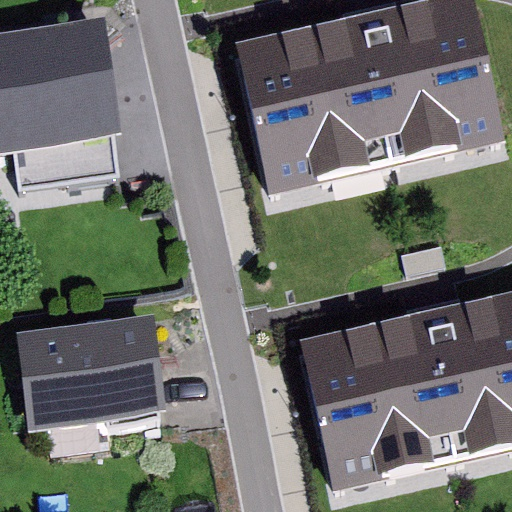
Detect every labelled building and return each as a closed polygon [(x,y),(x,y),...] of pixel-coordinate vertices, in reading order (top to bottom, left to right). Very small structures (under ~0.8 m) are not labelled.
[(472,0),(460,0),(237,50),(271,203),(507,150),(472,0)] [(106,33),(0,46),(0,166),(122,150),(106,33)] [(403,260),(408,280),(446,271),(441,250),(403,260)] [(511,300),(300,348),(335,500),(511,459),(511,300)] [(31,433),(33,445),(106,437),(106,442),(164,435),(153,336),(22,351),(22,354),(31,433)] [(18,434),(31,433),(22,354),(9,355),(18,434)]
